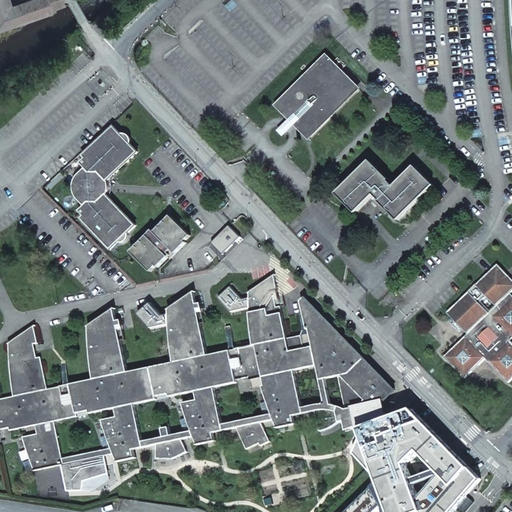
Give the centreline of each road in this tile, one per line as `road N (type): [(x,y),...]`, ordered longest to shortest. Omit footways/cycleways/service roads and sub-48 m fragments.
road 1 (residential): [(497,458),(268,219)]
road 2 (unclassified): [(268,219),(227,266),(195,279),(17,322),(0,288)]
road 3 (residential): [(245,195),(109,55)]
road 4 (unknown): [(264,148),(371,285)]
